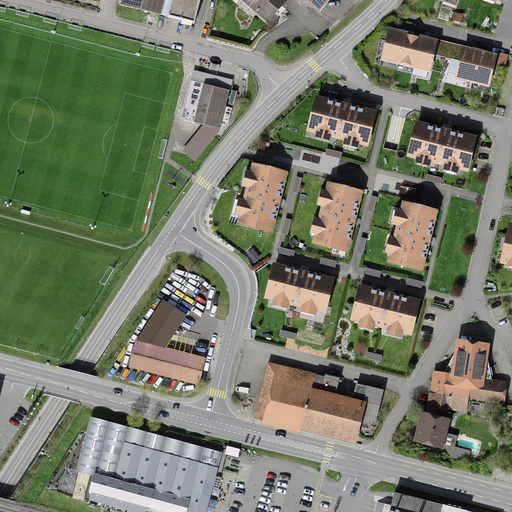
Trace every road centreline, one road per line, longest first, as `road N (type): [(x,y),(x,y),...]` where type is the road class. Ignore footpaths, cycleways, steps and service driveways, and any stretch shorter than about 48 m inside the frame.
road 1 (residential): [(473,296),(503,135),(478,118),(367,87),(332,49)]
road 2 (tertiary): [(0,493),(171,229)]
road 3 (residential): [(284,91),(242,59),(9,0)]
road 4 (tertiary): [(171,229),(223,262),(238,286),(209,422)]
road 5 (primary): [(0,367),(209,422)]
road 6 (residential): [(367,461),(473,296)]
road 7 (tertiary): [(171,229),(284,91)]
road 8 (primary): [(209,422),(367,461)]
road 9 (primary): [(367,461),(511,498)]
